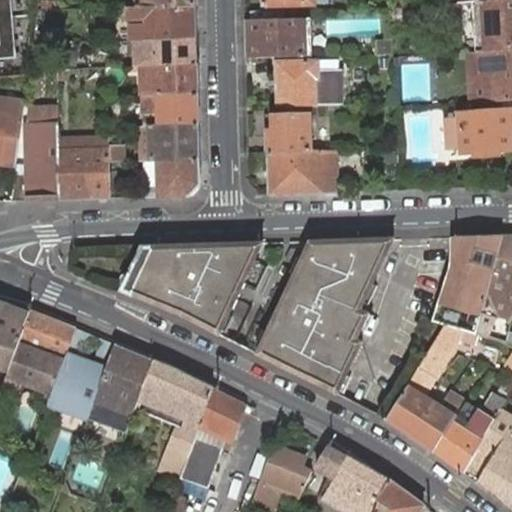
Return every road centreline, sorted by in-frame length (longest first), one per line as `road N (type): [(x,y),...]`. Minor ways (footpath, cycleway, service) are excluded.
road 1 (secondary): [(0,270),(56,288),(323,414),(469,511)]
road 2 (residential): [(223,224),(511,215)]
road 3 (residential): [(0,242),(67,229),(223,224)]
road 4 (residential): [(219,0),(223,224)]
